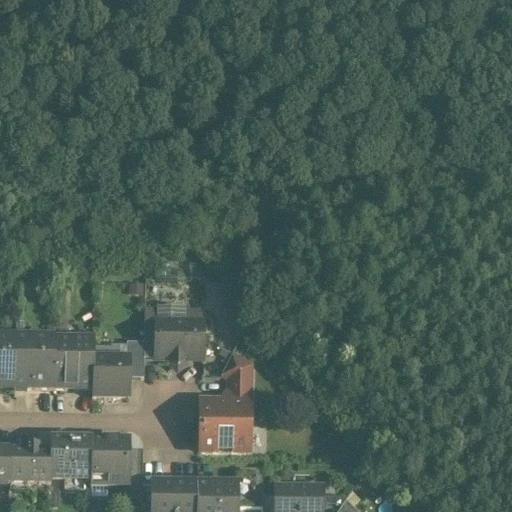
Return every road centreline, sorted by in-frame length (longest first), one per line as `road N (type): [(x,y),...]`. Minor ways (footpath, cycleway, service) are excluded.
road 1 (track): [(71,190),(184,204),(284,203),(511,172)]
road 2 (track): [(185,0),(71,190),(0,186)]
road 3 (residential): [(0,421),(177,427)]
